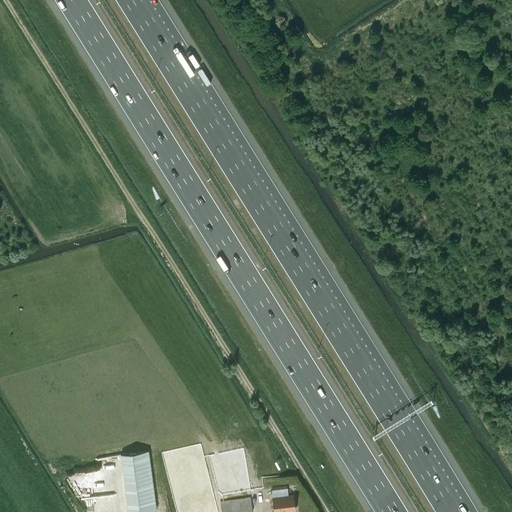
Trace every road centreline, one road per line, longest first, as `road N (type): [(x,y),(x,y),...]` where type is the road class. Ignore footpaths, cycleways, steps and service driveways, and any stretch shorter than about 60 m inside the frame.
road 1 (track): [(325,511),(5,0)]
road 2 (motorway): [(451,511),(132,0)]
road 3 (motorway): [(71,0),(390,511)]
